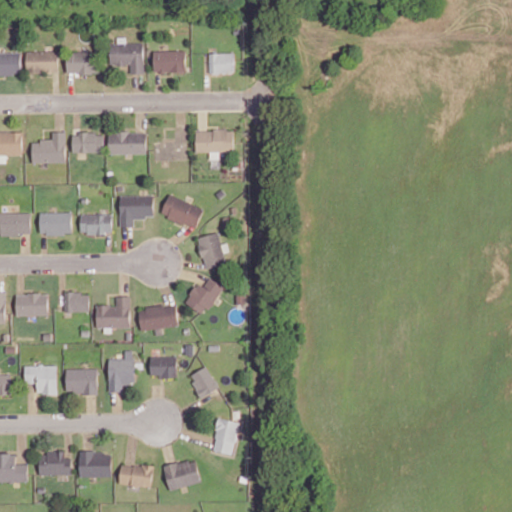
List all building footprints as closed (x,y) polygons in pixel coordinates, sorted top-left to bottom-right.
[(112,41),(112,61),(120,61),(120,63),(122,63),(126,63),(126,61),(133,61),(133,71),(144,70),(144,41),(112,41)] [(28,50),(28,68),(32,68),(32,70),(41,70),(41,68),(48,68),(50,70),(53,70),(54,68),(59,68),(58,49),(28,50)] [(68,49),(68,70),(80,69),(80,72),(83,72),(93,72),(93,69),(100,69),(100,49),(68,49)] [(154,50),(154,69),(160,69),(160,70),(161,72),(164,72),(165,70),(165,69),(170,69),(170,71),(172,71),(185,70),(185,55),(185,49),(154,50)] [(0,51),(0,73),(14,73),(14,70),(22,70),(21,51),(0,51)] [(209,52),(210,71),(234,71),(233,52),(209,52)] [(196,130),(196,149),(233,149),(233,130),(226,130),(226,127),(213,127),(213,130),(196,130)] [(155,140),(155,158),(188,158),(188,128),(175,128),(174,139),(167,139),(167,141),(163,141),(163,140),(155,140)] [(111,131),(111,151),(147,151),(146,131),(130,131),(130,129),(117,129),(117,131),(111,131)] [(0,151),(23,151),(22,130),(0,130),(0,151)] [(34,140),(34,160),(66,160),(66,130),(53,130),(53,137),(43,137),(42,137),(42,140),(34,140)] [(74,133),(74,149),(103,149),(103,133),(97,133),(97,130),(80,130),(80,133),(74,133)] [(216,192),(221,197),(226,192),(222,187),(216,192)] [(171,193),(163,210),(170,213),(169,215),(184,222),(185,220),(195,225),(203,208),(171,193)] [(121,194),(121,224),(135,224),(135,217),(143,216),(146,216),(146,213),(154,213),(154,194),(121,194)] [(0,210),(0,230),(32,230),(31,210),(0,210)] [(41,211),(42,229),(56,229),(72,228),(72,212),(72,211),(41,211)] [(82,212),(83,230),(88,230),(88,231),(96,231),(105,231),(105,228),(112,228),(112,212),(82,212)] [(197,236),(199,243),(197,243),(201,255),(203,254),(206,266),(225,261),(217,230),(197,236)] [(185,300),(201,311),(205,305),(207,307),(209,307),(214,302),(213,300),(223,286),(209,276),(203,285),(198,281),(196,284),(194,283),(188,292),(190,293),(185,300)] [(236,302),(245,302),(245,288),(236,288),(236,302)] [(66,290),(66,305),(66,309),(90,309),(90,308),(90,293),(83,293),(83,290),(66,290)] [(18,293),(18,312),(49,311),(49,292),(41,292),(41,291),(30,291),(30,292),(18,293)] [(98,303),(98,325),(131,324),(130,294),(118,294),(118,304),(111,304),(111,303),(98,303)] [(140,309),(143,327),(179,322),(177,303),(164,305),(164,303),(148,305),(148,308),(140,309)] [(187,342),(186,352),(193,352),(194,342),(187,342)] [(110,357),(111,389),(124,389),(124,379),(136,379),(136,356),(134,356),(134,348),(127,348),(127,356),(110,357)] [(152,354),(153,372),(165,372),(165,376),(179,376),(178,353),(152,354)] [(27,364),(27,381),(39,381),(39,390),(45,390),(45,391),(57,391),(57,371),(57,364),(27,364)] [(189,374),(202,395),(218,385),(206,365),(189,374)] [(68,367),(68,388),(86,388),(86,392),(98,391),(98,367),(68,367)] [(0,392),(12,392),(12,372),(0,372),(0,392)] [(214,447),(231,452),(239,421),(218,415),(215,428),(217,428),(215,436),(217,436),(214,447)] [(81,448),(82,474),(113,474),(113,452),(105,452),(105,450),(96,450),(96,448),(81,448)] [(49,449),(49,453),(41,453),(41,472),(72,472),(72,456),(66,456),(66,449),(49,449)] [(0,451),(0,479),(11,479),(12,481),(15,480),(16,479),(30,479),(30,461),(17,461),(17,452),(12,452),(12,451),(0,451)] [(166,463),(173,487),(202,478),(197,459),(189,461),(189,459),(179,462),(178,460),(166,463)] [(124,464),(122,481),(152,485),(155,463),(143,461),(143,464),(135,463),(135,465),(124,464)]
